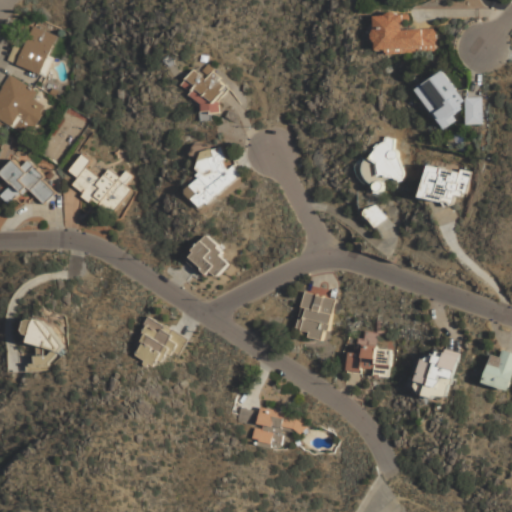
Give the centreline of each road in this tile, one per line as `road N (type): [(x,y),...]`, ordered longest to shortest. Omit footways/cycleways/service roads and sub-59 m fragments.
road 1 (residential): [(205,313),(361,418),(394,476)]
road 2 (residential): [(0,241),(96,245),(205,313)]
road 3 (residential): [(328,252),(511,316)]
road 4 (residential): [(328,252),(205,313)]
